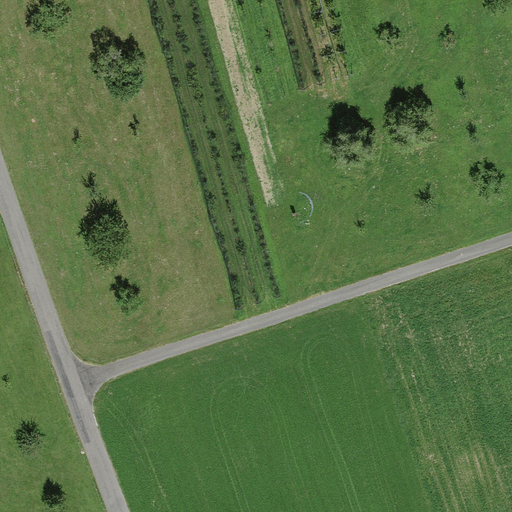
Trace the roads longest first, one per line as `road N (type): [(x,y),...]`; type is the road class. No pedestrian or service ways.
road 1 (track): [(511,232),(70,374)]
road 2 (residential): [(0,174),(127,511)]
